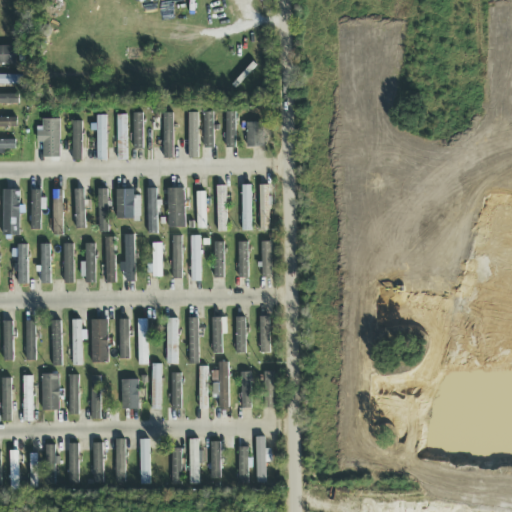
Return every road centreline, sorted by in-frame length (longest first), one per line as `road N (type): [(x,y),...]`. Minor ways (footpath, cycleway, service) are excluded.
road 1 (residential): [(289,0),(298,511)]
road 2 (residential): [(0,435),(297,430)]
road 3 (residential): [(295,300),(0,302)]
road 4 (residential): [(0,173),(292,170)]
